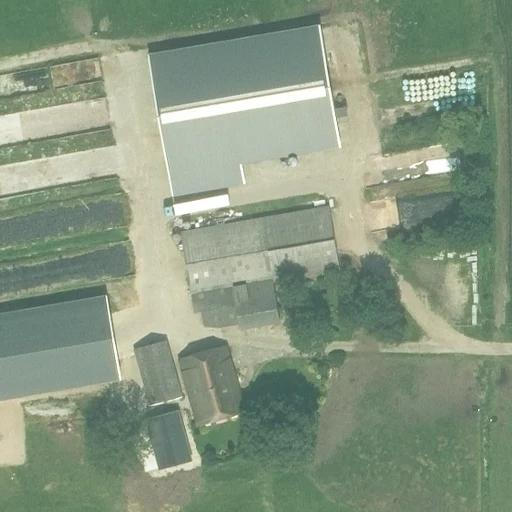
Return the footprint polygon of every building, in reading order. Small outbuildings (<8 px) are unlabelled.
[(319,30),(151,59),(174,193),(243,181),(240,162),(338,145),(319,30)] [(328,208),(180,233),(194,314),(201,313),(203,327),(218,328),(239,324),(240,329),(279,322),(272,283),(338,271),(328,208)] [(123,320),(167,315),(156,229),(133,232),(139,283),(118,285),(123,320)] [(0,400),(120,380),(106,297),(0,315),(0,400)] [(134,350),(150,406),(182,397),(166,341),(134,350)] [(180,360),(199,426),(245,413),(226,347),(180,360)] [(192,461),(178,410),(144,420),(159,471),(192,461)]
